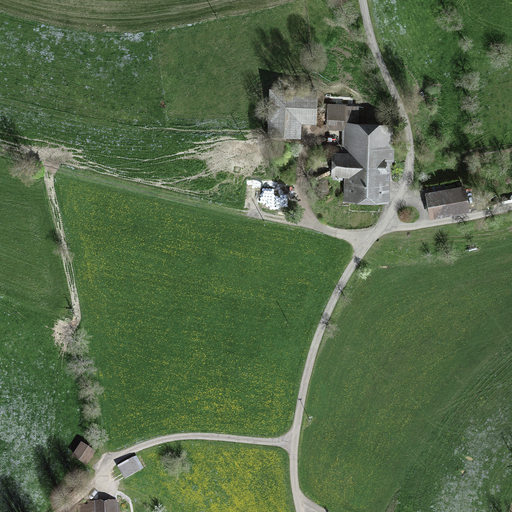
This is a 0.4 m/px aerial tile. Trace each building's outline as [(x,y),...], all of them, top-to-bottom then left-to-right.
[(317,91),(272,89),(270,134),(295,136),(296,115),(316,116),(317,97),(317,91)] [(383,160),(394,161),(395,147),(393,146),(394,126),(357,125),(357,106),(353,106),(330,106),(329,124),(344,125),(343,145),(345,145),(344,155),(332,155),(332,175),(333,175),(333,180),(345,181),(345,196),(382,197),(383,160)] [(462,187),(430,193),(434,214),(466,208),(462,187)] [(486,191),(488,200),(499,197),(496,188),(486,191)] [(93,452),(82,444),(75,456),(86,463),(93,452)] [(138,470),(131,458),(116,467),(124,479),(138,470)]
